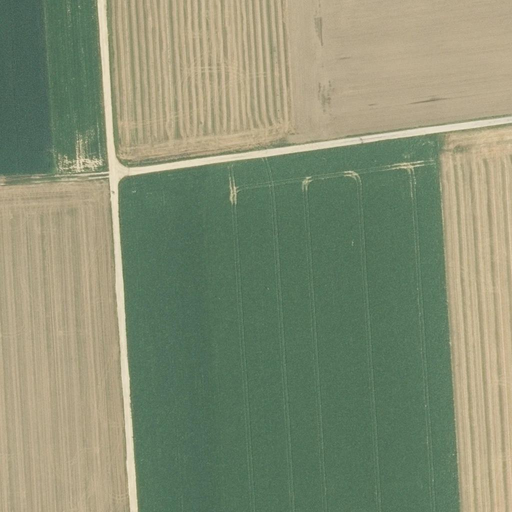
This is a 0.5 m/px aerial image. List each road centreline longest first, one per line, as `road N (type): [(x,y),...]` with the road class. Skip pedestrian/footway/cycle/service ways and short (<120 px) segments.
road 1 (track): [(0,181),(112,174),(511,120)]
road 2 (track): [(133,511),(101,0)]
